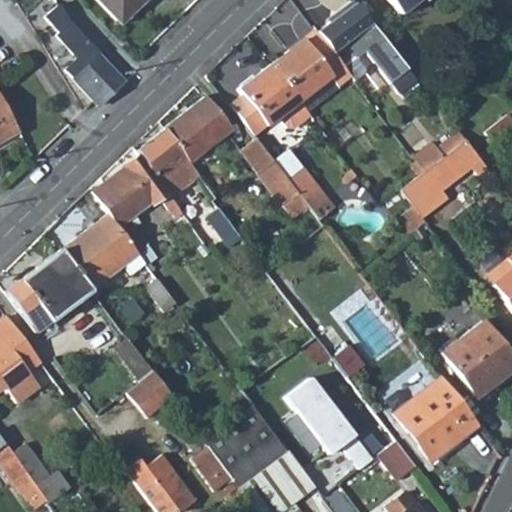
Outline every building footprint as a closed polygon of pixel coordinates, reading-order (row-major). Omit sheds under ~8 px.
[(54,17),(63,13),(55,0),(46,0),(44,1),(54,17)] [(96,0),(116,20),(135,0),(96,0)] [(415,0),(387,0),(398,14),(415,0)] [(331,52),(368,23),(350,1),(335,13),(337,15),(315,31),(331,52)] [(496,32),(511,22),(501,9),(486,20),(496,32)] [(65,15),(61,18),(63,23),(56,27),(75,48),(85,39),(70,23),(65,15)] [(347,46),(354,55),(379,36),(368,23),(331,52),(334,56),(347,46)] [(349,75),(334,56),(331,52),(315,31),(314,30),(269,64),(297,100),(306,113),(340,87),(338,84),(349,75)] [(381,39),(364,52),(397,92),(414,79),(381,39)] [(347,46),(334,56),(349,75),(352,79),(362,72),(363,67),(354,55),(347,46)] [(99,54),(88,63),(79,54),(64,69),(98,106),(125,80),(119,75),(99,54)] [(237,88),(265,125),(276,116),(285,127),(292,128),(308,116),(306,113),(297,100),(269,64),(237,88)] [(229,129),(205,97),(163,128),(186,161),(191,158),(203,149),(229,129)] [(0,103),(0,139),(15,131),(0,103)] [(139,155),(159,182),(186,161),(163,128),(135,149),(135,150),(139,155)] [(463,139),(457,130),(435,147),(441,156),(463,139)] [(253,138),(237,150),(283,209),(288,216),(304,204),(298,196),(271,160),(253,138)] [(432,182),(440,192),(480,161),(463,139),(441,156),(440,157),(430,165),(439,176),(432,182)] [(440,157),(441,156),(435,147),(431,142),(430,143),(440,157)] [(440,157),(430,143),(412,157),(422,171),(430,165),(440,157)] [(271,160),(298,196),(314,183),(315,182),(287,148),(271,160)] [(191,158),(199,169),(211,160),(203,149),(191,158)] [(159,182),(139,155),(90,192),(106,214),(136,253),(147,244),(128,218),(165,191),(159,182)] [(186,161),(159,182),(165,191),(169,196),(197,175),(186,161)] [(397,190),(418,218),(444,198),(440,192),(432,182),(439,176),(430,165),(422,171),(397,190)] [(314,217),(331,204),(314,183),(298,196),(304,204),(314,217)] [(176,206),(170,211),(174,216),(180,212),(176,206)] [(216,207),(205,215),(229,246),(239,239),(238,237),(216,207)] [(136,253),(106,214),(59,250),(89,290),(122,264),(136,253)] [(253,246),(245,235),(240,237),(248,249),(253,246)] [(59,250),(4,292),(34,332),(89,290),(59,250)] [(122,264),(129,274),(143,263),(136,253),(122,264)] [(511,257),(484,279),(511,315),(511,257)] [(155,278),(144,286),(163,311),(174,303),(155,278)] [(5,314),(0,317),(0,387),(4,385),(17,402),(38,386),(27,370),(39,360),(5,314)] [(511,368),(511,363),(480,321),(439,353),(474,398),(511,368)] [(125,338),(111,349),(136,382),(150,371),(125,338)] [(275,343),(255,357),(265,371),(285,357),(275,343)] [(136,382),(124,393),(144,419),(170,398),(150,371),(136,382)] [(246,398),(268,383),(261,373),(239,388),(246,398)] [(283,395),(326,452),(315,460),(334,485),(372,456),(310,374),(283,395)] [(438,378),(391,414),(427,462),(458,440),(456,437),(473,424),(438,378)] [(203,442),(229,478),(240,492),(255,511),(303,511),(297,502),(315,489),(251,405),(203,442)] [(44,499),(36,487),(12,454),(0,437),(0,467),(31,510),(44,499)] [(395,480),(413,466),(393,440),(375,453),(395,480)] [(47,479),(22,446),(12,454),(36,487),(47,479)] [(142,466),(136,457),(123,467),(155,511),(168,511),(174,508),(176,511),(194,499),(160,453),(142,466)] [(47,504),(68,489),(56,473),(47,479),(36,487),(44,499),(47,504)] [(419,511),(404,492),(384,507),(386,511),(419,511)]
